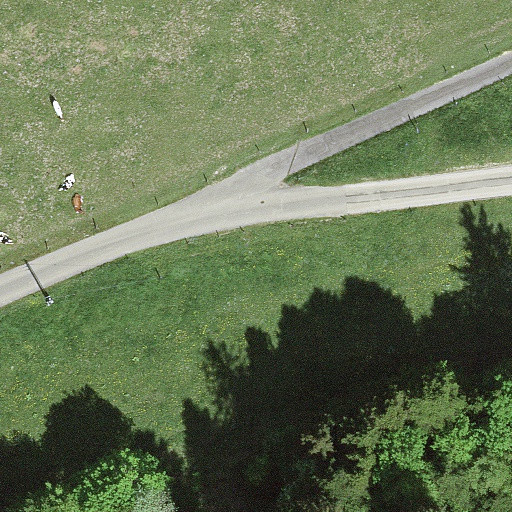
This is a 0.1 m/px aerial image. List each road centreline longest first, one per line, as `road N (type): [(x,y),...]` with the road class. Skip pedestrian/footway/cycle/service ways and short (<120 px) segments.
road 1 (unclassified): [(213,202),(511,64)]
road 2 (unclassified): [(213,202),(295,208),(511,188)]
road 3 (unclassified): [(0,290),(213,202)]
